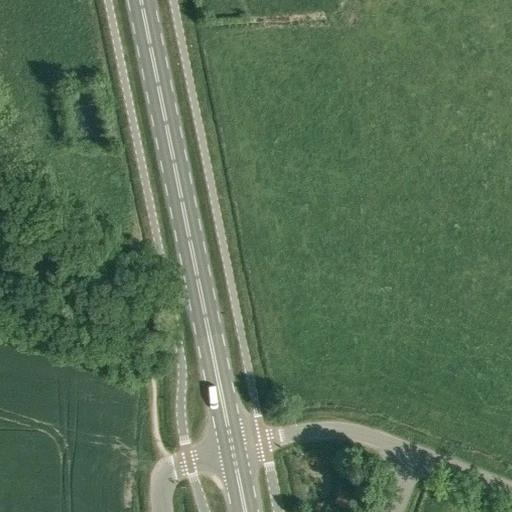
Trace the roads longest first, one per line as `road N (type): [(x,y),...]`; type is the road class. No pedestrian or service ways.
road 1 (secondary): [(233,448),(141,0)]
road 2 (unclassified): [(511,490),(352,433),(233,448)]
road 3 (unclassified): [(233,448),(158,470),(154,511)]
